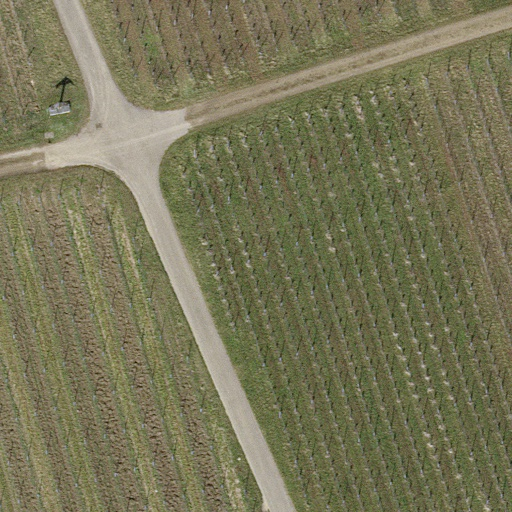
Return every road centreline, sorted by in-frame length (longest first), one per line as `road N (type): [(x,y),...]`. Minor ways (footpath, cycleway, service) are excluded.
road 1 (track): [(72,0),(301,511)]
road 2 (track): [(511,5),(128,133),(0,164)]
